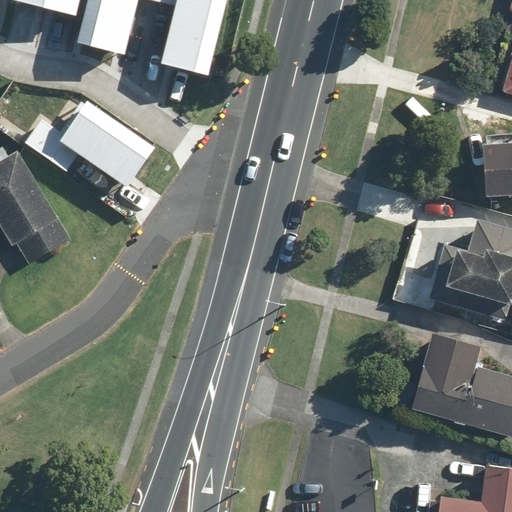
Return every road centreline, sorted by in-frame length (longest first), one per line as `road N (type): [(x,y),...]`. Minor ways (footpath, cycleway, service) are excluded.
road 1 (secondary): [(147,511),(280,130)]
road 2 (secondary): [(280,130),(212,511)]
road 3 (secondary): [(0,382),(108,305),(280,130)]
road 4 (secondary): [(280,130),(314,0)]
